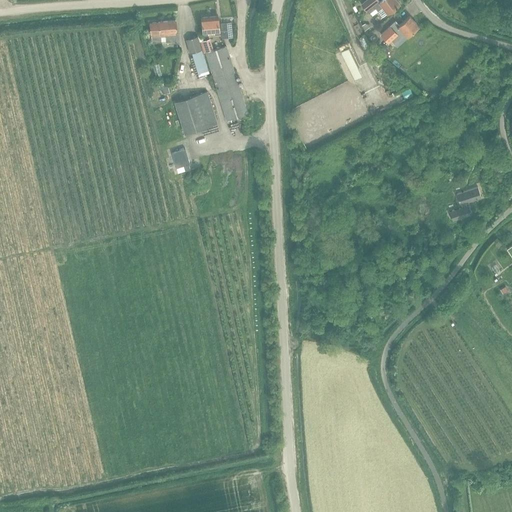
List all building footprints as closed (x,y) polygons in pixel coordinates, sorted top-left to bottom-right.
[(378,0),(366,0),(361,4),(368,14),(375,8),(377,11),(382,17),(387,13),(399,4),(395,0),(382,0),(379,3),(378,1),(379,1),(378,0)] [(203,35),(210,35),(220,34),(218,16),(201,17),(203,35)] [(395,21),(380,34),(388,43),(402,30),(407,37),(419,26),(409,16),(399,25),(395,21)] [(150,28),(135,29),(137,44),(152,43),(161,42),(161,37),(166,36),(166,42),(177,41),(176,35),(176,31),(177,31),(176,20),(150,22),(150,28)] [(222,23),(221,23),(222,35),(232,34),(231,22),(222,23)] [(190,53),(202,49),(197,36),(186,39),(190,53)] [(352,41),(357,60),(365,58),(360,39),(352,41)] [(338,47),(354,79),(362,76),(358,68),(359,67),(350,47),(351,46),(349,42),(338,47)] [(384,44),(377,50),(382,56),(389,50),(384,44)] [(227,120),(248,114),(226,46),(205,52),(227,120)] [(363,70),(368,68),(365,58),(360,60),(363,70)] [(166,80),(157,83),(156,83),(157,88),(162,86),(164,94),(170,92),(168,84),(167,84),(166,80)] [(409,93),(421,88),(418,80),(405,86),(409,93)] [(185,134),(217,123),(207,91),(174,101),(185,134)] [(166,100),(171,117),(177,115),(173,98),(166,100)] [(185,148),(172,152),(173,153),(177,167),(184,165),(188,163),(190,163),(189,160),(185,148)] [(238,158),(233,159),(236,175),(245,174),(243,161),(239,161),(238,158)] [(481,197),(478,186),(456,193),(460,204),(461,204),(462,207),(449,211),(452,220),(470,214),(468,205),(467,205),(466,202),(481,197)]
